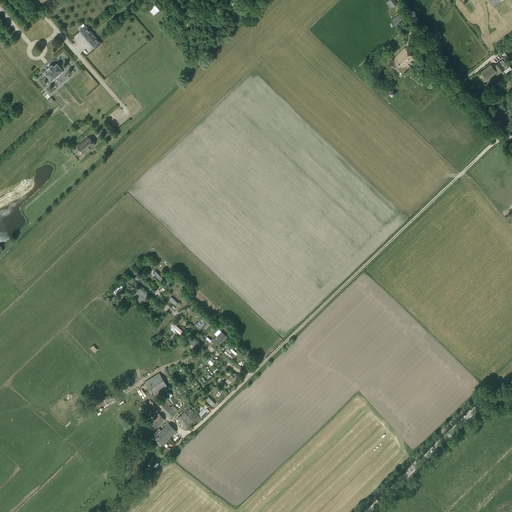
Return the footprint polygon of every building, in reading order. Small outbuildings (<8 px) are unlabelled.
[(390,9),(393,7),(397,4),(394,0),(389,0),(386,2),(390,9)] [(155,4),(148,8),(152,15),(159,10),(155,4)] [(396,27),(405,21),(400,14),(391,20),(396,27)] [(85,26),(80,30),(79,31),(80,31),(86,38),(91,33),(92,34),(92,33),(85,26),(85,25),(85,26)] [(437,52),(442,50),(435,33),(430,36),(437,52)] [(95,49),(101,44),(94,36),(94,37),(89,41),(88,41),(95,49)] [(405,67),(414,57),(404,48),(393,60),(389,63),(400,74),(406,68),(405,67)] [(490,64),(480,72),(486,80),(495,72),(497,74),(507,66),(502,60),(492,67),(490,64)] [(62,70),(57,64),(57,63),(56,64),(53,66),(52,65),(51,64),(51,65),(47,68),(47,69),(49,70),(45,73),(45,74),(51,80),(54,77),(55,77),(59,73),(62,70),(62,71),(63,70),(62,70)] [(490,103),(496,97),(492,94),(486,99),(490,103)] [(495,99),(492,102),(496,106),(496,107),(501,113),(500,115),(499,114),(495,117),(501,123),(506,118),(511,123),(511,124),(511,122),(511,119),(505,110),(495,99)] [(88,138),(78,146),(80,150),(81,152),(84,154),(94,145),(92,142),(90,140),(88,138)] [(161,282),(164,279),(154,270),(152,273),(161,282)] [(148,296),(139,288),(132,296),(140,304),(143,301),(143,302),(146,299),(145,298),(148,296)] [(176,305),(178,303),(171,296),(168,299),(176,305)] [(200,331),(208,323),(201,317),(198,320),(201,323),(199,325),(196,322),(194,325),(200,331)] [(173,322),(170,325),(179,334),(183,331),(173,322)] [(218,345),(227,336),(221,331),(213,340),(218,345)] [(232,358),(237,352),(231,348),(229,349),(227,347),(223,352),(232,358)] [(205,360),(211,366),(216,361),(210,355),(205,360)] [(153,396),(168,387),(159,373),(144,382),(153,396)] [(170,397),(172,395),(171,394),(180,387),(178,385),(167,393),(170,397)] [(97,405),(112,398),(110,393),(94,399),(97,405)] [(205,398),(213,407),(216,404),(208,395),(205,398)] [(163,399),(161,397),(157,400),(157,401),(156,402),(170,417),(178,410),(165,397),(163,399)] [(186,410),(178,418),(189,430),(200,419),(190,409),(187,412),(186,410)] [(153,430),(165,419),(158,413),(147,424),(153,430)] [(176,431),(168,423),(161,430),(159,428),(154,433),(156,435),(154,437),(162,445),(176,431)] [(136,470),(144,463),(139,458),(132,466),(136,470)]
